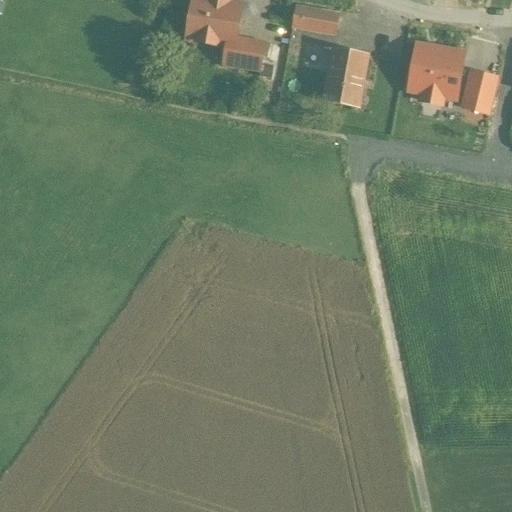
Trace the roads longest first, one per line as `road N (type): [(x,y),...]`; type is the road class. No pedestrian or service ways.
road 1 (unclassified): [(366,142),(360,196),(426,511)]
road 2 (residential): [(493,164),(366,142)]
road 3 (residential): [(388,0),(422,12),(511,18)]
